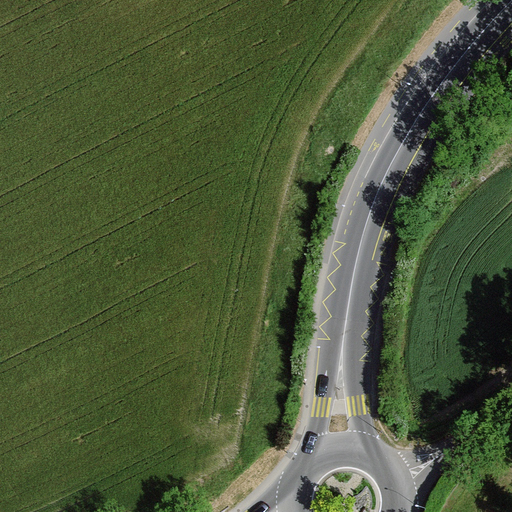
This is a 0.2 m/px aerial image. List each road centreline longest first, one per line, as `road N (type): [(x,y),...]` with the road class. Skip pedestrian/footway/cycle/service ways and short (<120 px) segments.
road 1 (secondary): [(343,352),(382,197),(436,102),(511,11)]
road 2 (residential): [(511,412),(394,479)]
road 3 (secondary): [(343,352),(306,466)]
